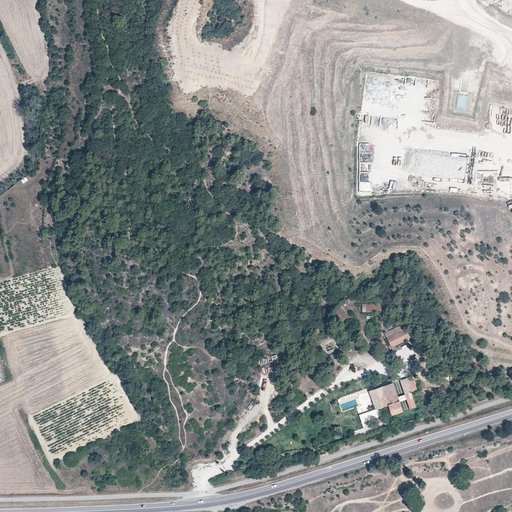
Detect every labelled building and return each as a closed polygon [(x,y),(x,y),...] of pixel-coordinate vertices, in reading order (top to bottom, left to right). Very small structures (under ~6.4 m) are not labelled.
[(457,104),(466,104),(466,95),(457,95),(457,104)] [(395,182),(402,182),(402,179),(403,174),(395,173),(395,178),(395,182)] [(390,186),(382,186),(381,194),(390,194),(390,186)] [(342,308),(344,308),(343,312),(349,314),(352,306),(343,303),(342,308)] [(381,311),(381,303),(362,304),(362,312),(381,311)] [(407,340),(400,325),(385,333),(391,347),(407,340)] [(417,389),(413,376),(400,380),(410,409),(416,407),(411,391),(417,389)] [(403,412),(393,382),(369,391),(376,410),(389,405),(392,415),(403,412)]
